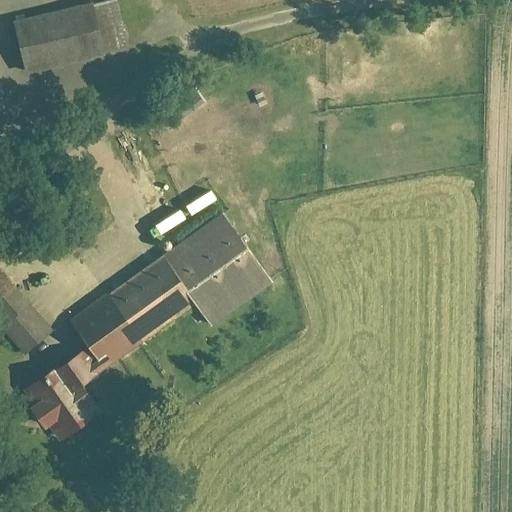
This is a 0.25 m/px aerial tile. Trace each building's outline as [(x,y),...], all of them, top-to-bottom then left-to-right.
[(96,0),(17,18),(29,69),(108,51),(96,0)] [(97,0),(96,0),(108,51),(131,46),(120,0),(97,0)] [(172,128),(206,103),(192,85),(159,109),(172,128)] [(229,216),(170,253),(201,300),(215,322),(274,285),(229,216)] [(145,337),(201,300),(170,253),(114,290),(145,337)] [(53,325),(0,260),(0,328),(20,352),(53,325)] [(104,363),(145,337),(114,290),(73,317),(90,343),(104,363)] [(104,363),(90,343),(27,385),(61,438),(107,408),(85,375),(104,363)]
